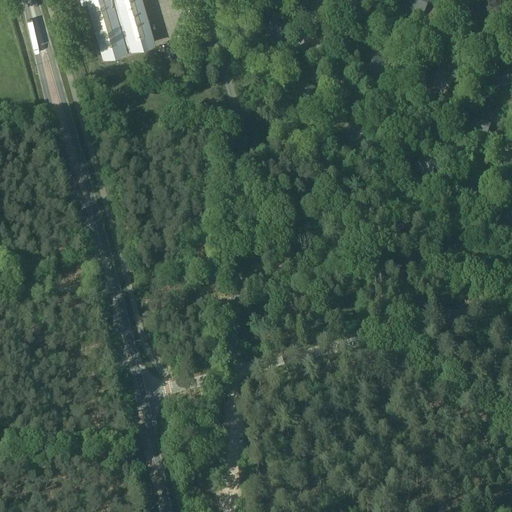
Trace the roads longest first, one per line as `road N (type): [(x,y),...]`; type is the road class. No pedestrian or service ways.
road 1 (primary): [(135,395),(29,0)]
road 2 (track): [(239,122),(511,278)]
road 3 (unclassified): [(511,306),(233,371)]
road 4 (unclassified): [(233,371),(237,202)]
road 5 (track): [(387,332),(466,407),(511,437)]
road 6 (primary): [(162,511),(135,395)]
